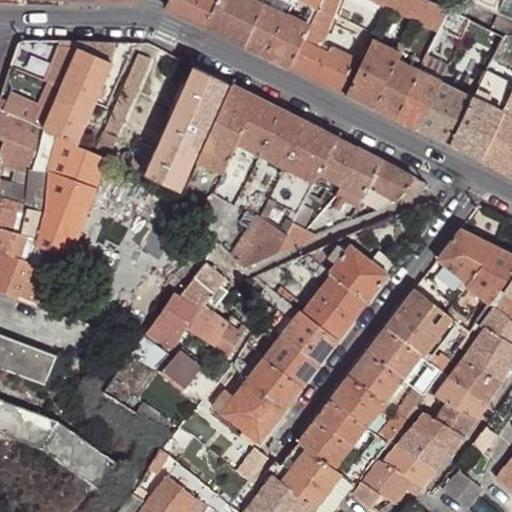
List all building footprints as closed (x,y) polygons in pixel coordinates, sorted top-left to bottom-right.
[(166,8),(206,28),(218,2),(219,0),(169,0),(169,2),(166,8)] [(206,28),(245,47),(265,6),(251,0),(219,0),(218,2),(206,28)] [(290,69),(341,94),(356,62),(322,45),(332,24),(343,0),(322,0),(319,9),(310,27),(290,69)] [(301,0),(319,9),(322,0),(301,0)] [(373,0),(390,8),(393,0),(373,0)] [(393,0),(390,8),(417,22),(428,1),(427,0),(393,0)] [(472,0),(458,0),(457,3),(469,8),(472,0)] [(474,0),(472,5),(498,15),(499,14),(504,0),(474,0)] [(511,0),(504,0),(499,14),(511,18),(511,0)] [(417,22),(439,32),(442,26),(450,11),(428,1),(417,22)] [(245,47),(267,57),(287,17),(265,6),(245,47)] [(442,26),(465,37),(473,22),(450,11),(442,26)] [(511,18),(499,14),(498,15),(493,27),(511,35),(511,18)] [(267,57),(290,69),(310,27),(288,16),(287,17),(267,57)] [(465,37),(497,53),(505,38),(473,22),(465,37)] [(395,52),(401,55),(415,26),(409,24),(395,52)] [(42,82),(60,41),(24,41),(16,49),(10,68),(42,82)] [(80,50),(80,42),(60,41),(42,82),(45,84),(35,107),(28,123),(44,130),(61,93),(55,90),(59,82),(65,85),(80,50)] [(348,97),(374,109),(398,61),(401,55),(395,52),(375,42),(374,41),(348,97)] [(112,42),(80,42),(80,50),(107,62),(112,42)] [(112,42),(107,62),(112,64),(116,43),(112,42)] [(61,93),(44,130),(47,132),(76,145),(112,64),(107,62),(80,50),(65,85),(61,93)] [(130,72),(104,132),(116,138),(151,60),(138,54),(130,72)] [(396,120),(419,131),(443,83),(425,75),(429,67),(430,67),(433,61),(426,58),(420,72),(396,120)] [(374,109),(396,120),(420,72),(398,61),(374,109)] [(195,67),(147,177),(178,192),(227,83),(195,67)] [(475,99),(504,113),(511,96),(511,85),(487,74),(475,99)] [(55,90),(61,93),(65,85),(59,82),(55,90)] [(419,131),(452,147),(475,99),(443,83),(419,131)] [(257,98),(232,86),(199,162),(223,174),(236,144),(257,98)] [(5,113),(28,123),(35,107),(12,97),(5,113)] [(283,111),(257,98),(236,144),(260,156),(283,111)] [(452,147),(481,161),(504,113),(475,99),(452,147)] [(0,110),(0,136),(2,138),(23,146),(16,166),(33,171),(36,157),(47,132),(44,130),(28,123),(5,113),(0,110)] [(307,123),(283,111),(260,156),(285,168),(307,123)] [(481,161),(511,176),(511,117),(504,113),(481,161)] [(338,138),(307,123),(285,168),(314,183),(319,175),(338,138)] [(104,132),(94,153),(108,159),(117,139),(116,138),(104,132)] [(2,138),(1,161),(16,166),(23,146),(2,138)] [(361,150),(338,138),(319,175),(342,187),(361,150)] [(260,156),(236,144),(223,174),(214,195),(235,207),(260,156)] [(77,146),(71,162),(96,171),(101,157),(77,146)] [(383,161),(361,150),(342,187),(364,197),(369,188),(383,161)] [(260,156),(235,207),(245,214),(248,210),(260,218),(285,168),(260,156)] [(33,171),(48,172),(55,174),(58,165),(36,157),(33,171)] [(58,165),(55,174),(90,186),(94,175),(96,171),(71,162),(61,159),(58,165)] [(1,161),(0,172),(0,199),(43,213),(48,172),(33,171),(16,166),(1,161)] [(417,179),(383,161),(369,188),(394,202),(395,202),(396,202),(398,202),(399,200),(417,179)] [(214,195),(223,174),(199,162),(184,195),(198,202),(204,232),(217,244),(230,256),(260,218),(248,210),(245,214),(235,207),(214,195)] [(285,168),(260,218),(286,235),(293,223),(302,205),(314,183),(285,168)] [(43,213),(37,240),(35,247),(58,255),(69,260),(96,190),(97,188),(90,186),(55,174),(48,172),(43,213)] [(94,175),(90,186),(97,188),(100,178),(94,175)] [(369,188),(364,197),(351,221),(411,197),(429,185),(417,179),(399,200),(398,202),(396,202),(395,202),(394,202),(369,188)] [(0,227),(37,240),(43,213),(0,199),(0,227)] [(312,210),(302,205),(293,223),(303,228),(312,210)] [(286,235),(260,218),(230,256),(244,269),(276,255),(286,235)] [(303,228),(293,223),(286,235),(276,255),(317,236),(303,228)] [(0,227),(0,293),(38,308),(58,255),(35,247),(37,240),(0,227)] [(461,229),(437,260),(438,261),(464,281),(468,285),(498,247),(461,229)] [(329,259),(336,264),(347,251),(338,245),(329,259)] [(369,301),(389,274),(351,246),(347,251),(336,264),(331,272),(332,274),(369,301)] [(511,254),(498,247),(468,285),(466,288),(484,301),(489,305),(500,289),(511,272),(511,254)] [(325,269),(307,255),(295,260),(319,278),(322,274),(325,269)] [(218,287),(223,278),(205,262),(195,277),(213,293),(218,287)] [(278,267),(256,277),(267,286),(273,290),(277,286),(285,277),(278,267)] [(329,279),(332,274),(331,272),(325,269),(322,274),(329,279)] [(353,321),(369,301),(332,274),(329,279),(317,294),(353,321)] [(425,276),(415,289),(446,314),(453,305),(436,291),(439,287),(425,276)] [(195,277),(181,298),(200,311),(202,308),(213,293),(195,277)] [(466,288),(468,285),(464,281),(458,288),(463,291),(466,288)] [(273,290),(267,286),(261,294),(293,320),(300,311),(273,290)] [(277,286),(273,290),(300,311),(303,313),(307,308),(277,286)] [(209,313),(226,293),(218,287),(213,293),(202,308),(209,313)] [(446,314),(415,289),(385,329),(421,356),(423,357),(452,320),(446,314)] [(511,297),(506,292),(494,309),(511,321),(511,297)] [(174,293),(155,323),(181,340),(187,330),(193,321),(200,311),(181,298),(174,293)] [(307,308),(303,313),(338,341),(353,321),(317,294),(307,308)] [(483,312),(489,305),(484,301),(478,308),(483,312)] [(462,313),(453,305),(446,314),(452,320),(462,327),(468,333),(476,322),(477,322),(467,314),(462,313)] [(202,308),(200,311),(193,321),(198,322),(201,322),(205,319),(209,313),(202,308)] [(511,321),(494,309),(482,325),(486,328),(511,344),(511,321)] [(293,320),(280,337),(319,366),(338,341),(303,313),(300,311),(293,320)] [(198,322),(193,321),(187,330),(215,348),(229,326),(209,313),(205,319),(201,322),(198,322)] [(247,325),(254,332),(257,326),(256,317),(247,325)] [(155,323),(147,335),(175,350),(181,340),(155,323)] [(229,326),(215,348),(229,357),(243,335),(229,326)] [(463,341),(468,333),(462,327),(454,339),(450,337),(439,353),(442,355),(434,366),(441,371),(463,341)] [(511,344),(486,328),(473,346),(509,369),(511,364),(511,344)] [(406,376),(421,356),(385,329),(367,352),(403,379),(406,376)] [(0,336),(0,369),(44,386),(55,358),(0,336)] [(280,337),(264,357),(302,387),(319,366),(280,337)] [(473,346),(462,361),(500,383),(509,369),(473,346)] [(181,351),(166,367),(189,385),(203,367),(181,351)] [(399,384),(403,379),(367,352),(349,376),(385,404),(399,384)] [(254,371),(248,379),(286,409),(302,387),(264,357),(254,371)] [(238,358),(233,367),(248,379),(254,371),(238,358)] [(462,361),(450,378),(488,400),(500,383),(462,361)] [(424,396),(441,371),(434,366),(432,364),(414,389),(424,396)] [(382,408),(385,404),(349,376),(331,400),(367,428),(382,408)] [(450,378),(437,397),(447,403),(475,419),(488,400),(450,378)] [(286,409),(248,379),(235,397),(222,414),(259,444),(286,409)] [(404,388),(408,383),(403,379),(399,384),(404,388)] [(415,408),(424,396),(414,389),(405,401),(408,403),(399,415),(406,420),(415,408)] [(213,407),(222,414),(235,397),(226,391),(213,407)] [(350,449),(367,428),(331,400),(314,422),(350,449)] [(0,401),(0,434),(42,450),(56,423),(0,401)] [(447,403),(436,420),(462,436),(475,419),(447,403)] [(387,443),(406,420),(399,415),(396,413),(378,436),(387,443)] [(424,414),(411,431),(449,453),(462,436),(436,420),(424,414)] [(334,469),(350,449),(314,422),(299,442),(307,448),(334,469)] [(56,423),(42,450),(103,493),(120,469),(56,423)] [(472,446),(482,454),(496,435),(485,427),(472,446)] [(411,431),(398,445),(435,469),(449,453),(411,431)] [(375,457),(387,443),(378,436),(361,457),(370,464),(375,457)] [(299,442),(280,466),(274,474),(273,476),(281,481),(307,448),(299,442)] [(398,445),(384,463),(410,479),(422,486),(435,469),(398,445)] [(160,448),(145,474),(153,481),(168,454),(160,448)] [(307,448),(281,481),(306,501),(316,509),(342,475),(334,469),(307,448)] [(233,475),(246,485),(249,481),(264,462),(250,452),(233,475)] [(511,453),(500,468),(511,478),(511,453)] [(354,484),(370,464),(361,457),(345,477),(354,484)] [(384,463),(380,460),(362,483),(353,495),(364,505),(373,490),(378,493),(392,502),(403,488),(410,479),(384,463)] [(177,462),(159,485),(194,511),(202,511),(205,508),(207,506),(197,498),(207,486),(177,462)] [(511,478),(500,468),(494,475),(511,490),(511,478)] [(444,490),(461,505),(477,485),(460,470),(444,490)] [(136,489),(133,493),(142,500),(145,496),(153,481),(145,474),(136,489)] [(342,475),(316,509),(320,511),(332,511),(349,492),(348,491),(354,484),(345,477),(342,475)] [(281,481),(273,476),(253,501),(245,511),(297,511),(306,501),(281,481)] [(422,486),(410,479),(403,488),(415,495),(422,486)] [(194,511),(159,485),(146,503),(157,511),(194,511)] [(378,493),(373,490),(364,505),(368,508),(369,508),(378,493)] [(122,507),(118,511),(132,511),(142,500),(133,493),(122,507)] [(157,511),(146,503),(139,511),(157,511)]
